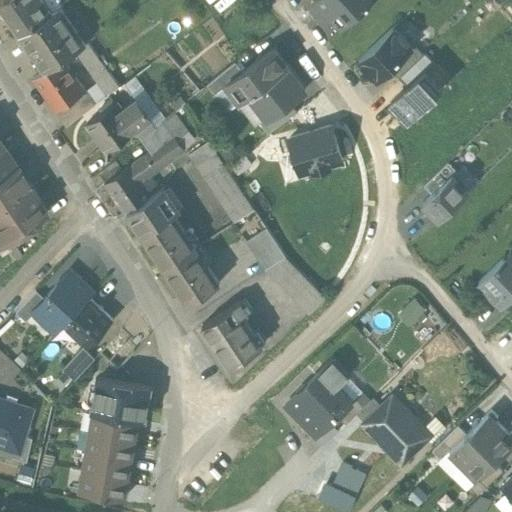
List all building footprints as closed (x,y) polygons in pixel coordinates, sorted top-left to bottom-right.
[(3,0),(0,2),(0,4),(20,33),(53,11),(45,0),(3,0)] [(316,0),(314,2),(324,12),(325,11),(342,30),(374,0),(316,0)] [(53,11),(20,33),(45,71),(63,59),(78,49),(84,44),(59,7),(53,11)] [(388,69),(411,47),(393,28),(358,60),(376,80),(388,69)] [(90,41),(84,44),(78,49),(108,95),(120,86),(90,41)] [(417,47),(411,47),(388,69),(397,79),(398,77),(423,54),(417,47)] [(250,96),(288,67),(274,48),(242,72),(226,84),(227,86),(240,103),(250,96)] [(423,54),(398,77),(407,86),(425,70),(425,71),(434,63),(425,52),(423,54)] [(86,91),(63,59),(45,71),(34,78),(58,111),(86,91)] [(226,84),(242,72),(235,62),(207,85),(215,96),(227,86),(226,84)] [(266,118),(289,101),(305,89),(288,67),(250,96),(266,117),(266,118)] [(425,70),(407,86),(390,103),(408,122),(443,89),(425,71),(425,70)] [(96,104),(86,91),(58,111),(68,125),(96,104)] [(268,133),(296,111),(289,101),(266,118),(266,117),(259,122),(268,133)] [(106,151),(135,131),(136,130),(125,115),(117,104),(88,124),(106,151)] [(125,115),(136,130),(135,131),(141,139),(155,128),(139,105),(125,115)] [(331,126),(290,137),(300,171),(313,167),(315,171),(331,166),(331,163),(340,160),(331,126)] [(0,174),(14,165),(2,147),(0,148),(0,174)] [(133,166),(140,176),(157,165),(153,159),(157,156),(154,151),(133,166)] [(197,165),(235,222),(255,209),(217,152),(197,165)] [(98,174),(105,184),(123,172),(115,160),(98,174)] [(449,162),(417,193),(440,217),(472,186),(449,162)] [(0,210),(31,190),(14,165),(0,174),(0,210)] [(123,172),(105,184),(126,214),(128,213),(153,196),(140,176),(133,166),(123,172)] [(166,187),(153,196),(128,213),(165,268),(196,248),(174,215),(181,210),(166,187)] [(47,215),(31,190),(0,210),(0,245),(0,246),(47,215)] [(266,269),(286,256),(267,228),(248,241),(266,269)] [(219,283),(196,248),(165,268),(188,304),(219,283)] [(511,253),(511,252),(478,284),(501,307),(511,296),(511,253)] [(265,269),(309,315),(326,298),(286,256),(266,269),(265,269)] [(55,335),(64,326),(88,299),(93,294),(70,272),(44,300),(32,314),(33,315),(55,335)] [(32,314),(44,300),(35,292),(15,314),(25,324),(33,315),(32,314)] [(64,326),(87,347),(112,321),(88,299),(64,326)] [(398,314),(408,324),(423,309),(413,299),(398,314)] [(262,346),(243,318),(249,314),(240,301),(202,327),(230,368),(262,346)] [(58,382),(66,389),(93,359),(83,350),(64,371),(66,373),(58,382)] [(289,405),(287,408),(317,439),(339,418),(351,406),(349,404),(335,391),(348,378),(332,361),(288,404),(289,405)] [(92,413),(138,421),(138,422),(144,423),(149,388),(98,380),(92,413)] [(355,398),(349,404),(351,406),(339,418),(345,424),(364,406),(355,398)] [(382,408),(366,423),(364,425),(400,464),(426,439),(419,432),(423,429),(393,398),(382,408)] [(374,399),(358,414),(366,423),(382,408),(374,399)] [(0,446),(13,451),(11,458),(26,463),(32,440),(24,437),(32,410),(0,400),(0,446)] [(466,435),(449,451),(464,465),(502,428),(495,420),(498,418),(491,410),(466,435)] [(125,500),(138,422),(138,421),(92,413),(79,492),(125,500)] [(432,451),(440,460),(449,451),(466,435),(458,426),(432,451)] [(502,428),(464,465),(477,480),(495,463),(511,445),(511,431),(511,432),(509,435),(502,428)] [(495,463),(477,480),(469,488),(477,496),(503,471),(495,463)]
